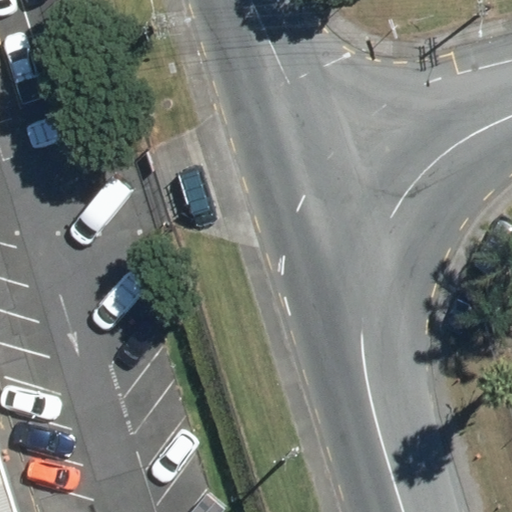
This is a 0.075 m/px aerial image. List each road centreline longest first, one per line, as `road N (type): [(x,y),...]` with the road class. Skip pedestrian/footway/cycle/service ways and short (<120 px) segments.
road 1 (tertiary): [(403,195),(372,261),(362,349),(405,511)]
road 2 (unclassified): [(237,0),(289,84),(403,195)]
road 3 (tertiary): [(511,116),(432,161),(403,195)]
